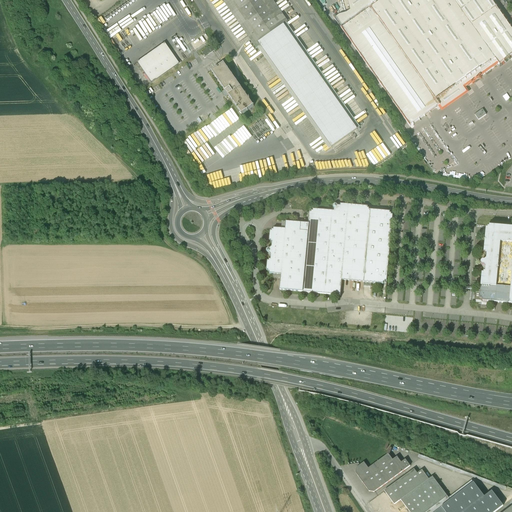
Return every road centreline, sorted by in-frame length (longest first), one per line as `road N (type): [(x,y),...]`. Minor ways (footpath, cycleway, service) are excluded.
road 1 (motorway): [(0,361),(241,371),(511,439)]
road 2 (motorway): [(504,403),(256,356),(0,347)]
road 3 (tertiary): [(511,200),(354,179),(241,198)]
road 4 (secondary): [(65,0),(170,174)]
road 5 (track): [(236,327),(39,329)]
road 6 (secondary): [(226,273),(300,447)]
road 7 (track): [(236,327),(205,262),(166,237),(164,203),(145,182)]
road 8 (track): [(145,182),(36,74)]
road 9 (track): [(0,182),(145,182)]
